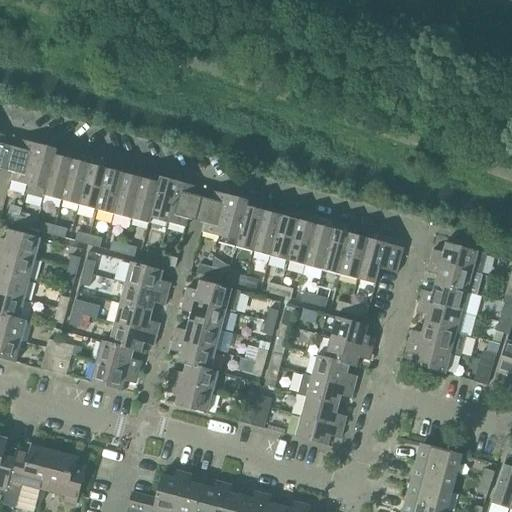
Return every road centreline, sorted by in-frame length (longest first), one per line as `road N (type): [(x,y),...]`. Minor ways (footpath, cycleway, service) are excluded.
road 1 (residential): [(390,394),(421,228),(237,177),(207,181),(16,129),(0,116)]
road 2 (residential): [(364,492),(143,425)]
road 3 (residential): [(143,425),(0,392)]
road 4 (residential): [(511,422),(495,426),(390,394)]
